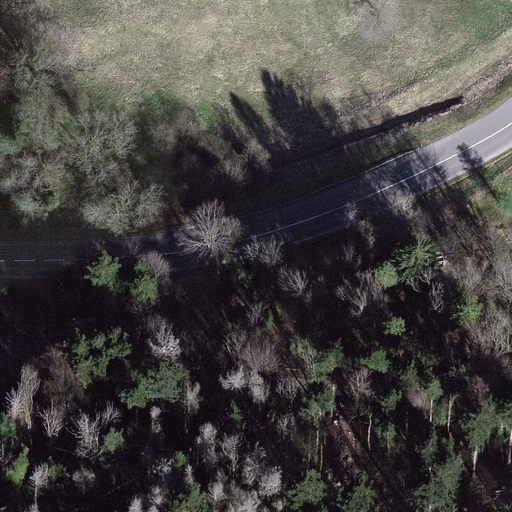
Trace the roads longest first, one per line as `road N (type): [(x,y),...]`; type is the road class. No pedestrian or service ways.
road 1 (primary): [(511,122),(339,207),(255,235),(152,254),(0,260)]
road 2 (track): [(0,368),(95,350),(511,424)]
